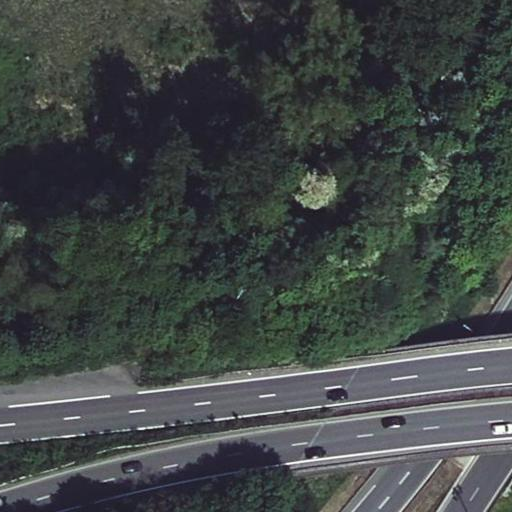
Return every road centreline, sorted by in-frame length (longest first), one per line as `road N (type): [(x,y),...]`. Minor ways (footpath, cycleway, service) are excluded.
road 1 (trunk): [(0,510),(229,453),(511,424)]
road 2 (trunk): [(511,374),(0,425)]
road 3 (primary): [(511,329),(376,511)]
